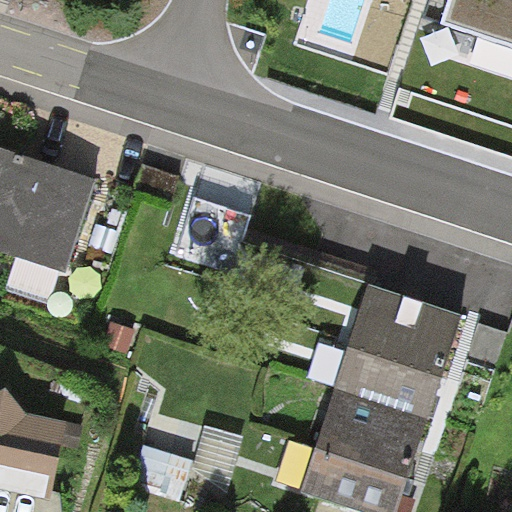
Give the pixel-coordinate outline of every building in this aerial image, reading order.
[(511,0),(446,0),(439,19),(511,44),(511,0)] [(0,251),(67,272),(94,183),(0,153),(0,251)] [(152,168),(143,165),(133,193),(171,205),(181,178),(172,175),(152,168)] [(366,291),(331,392),(420,422),(455,321),(366,291)] [(331,392),(296,493),(351,511),(389,511),(420,422),(331,392)] [(46,424),(0,414),(0,491),(31,498),(46,424)]
